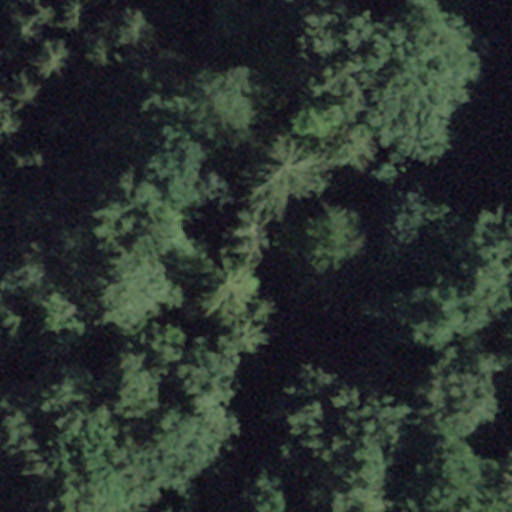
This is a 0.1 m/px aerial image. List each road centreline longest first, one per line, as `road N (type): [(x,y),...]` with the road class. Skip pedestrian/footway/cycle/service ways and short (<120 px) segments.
road 1 (track): [(193,511),(217,455),(384,242),(476,0)]
road 2 (track): [(0,450),(126,198),(301,22),(337,0)]
